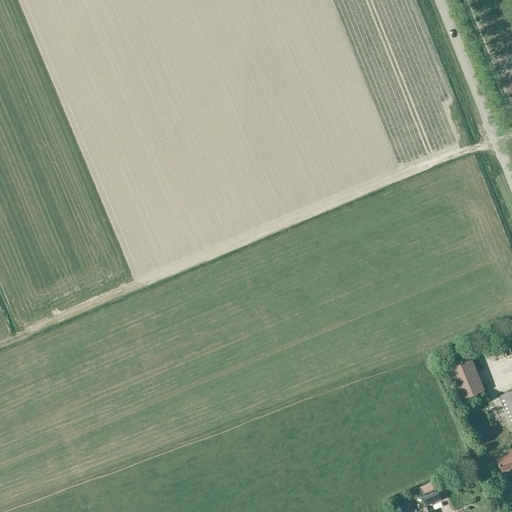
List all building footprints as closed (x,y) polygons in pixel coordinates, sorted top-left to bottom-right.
[(448,362),(463,399),(486,390),(471,353),(448,362)] [(511,467),(511,390),(501,395),(511,422),(511,450),(510,451),(510,453),(497,459),(503,471),(511,467)] [(471,426),(481,421),(475,410),(466,414),(471,426)] [(453,483),(451,477),(444,480),(447,486),(453,483)] [(415,490),(428,485),(426,481),(414,485),(415,490)] [(436,488),(422,494),(427,506),(441,500),(436,488)] [(411,499),(404,502),(408,511),(415,509),(411,499)]
